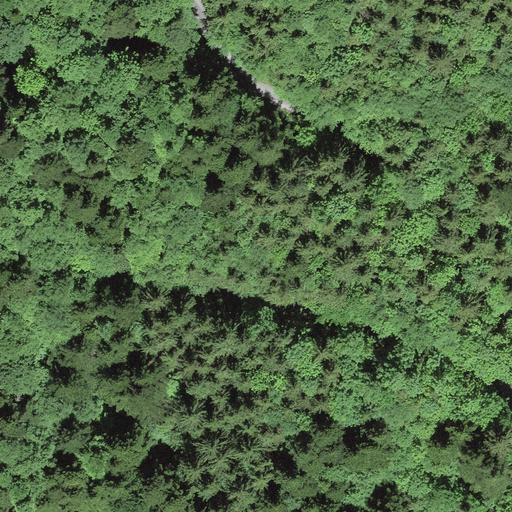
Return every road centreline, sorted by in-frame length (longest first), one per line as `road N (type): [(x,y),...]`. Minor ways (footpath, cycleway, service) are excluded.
road 1 (residential): [(0,238),(174,261),(274,287),(511,372)]
road 2 (track): [(180,0),(427,258),(511,316)]
